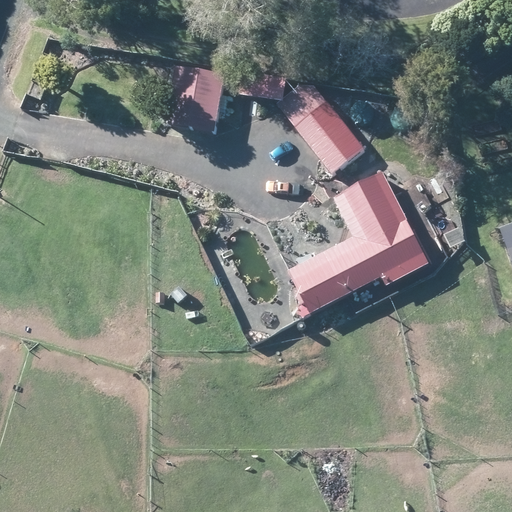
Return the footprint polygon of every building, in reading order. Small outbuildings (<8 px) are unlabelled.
[(171,26),(118,17),(111,54),(164,63),(171,26)] [(225,77),(178,73),(173,133),(220,137),(225,77)] [(276,82),(245,78),(241,109),(271,114),(276,82)] [(362,124),(338,93),(324,103),(316,94),(286,117),(333,179),(369,152),(353,131),(362,124)] [(427,272),(386,189),(341,212),(357,243),(291,277),(312,320),(385,283),(389,291),(427,272)]
